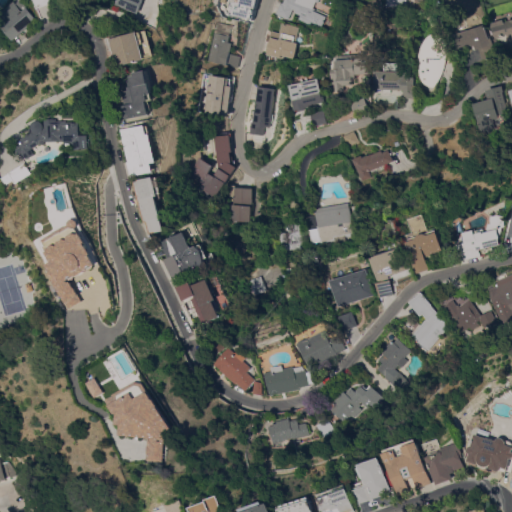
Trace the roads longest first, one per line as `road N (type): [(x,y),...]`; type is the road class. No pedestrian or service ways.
road 1 (residential): [(511,262),(424,283),(301,401),(247,414),(225,408),(204,385),(130,210),(110,40),(93,27),(66,25),(0,64)]
road 2 (residential): [(511,75),(469,100),(301,140),(265,170),(245,166),(236,132),(241,84),(267,0)]
road 3 (residential): [(393,511),(466,492),(494,497),(511,511)]
